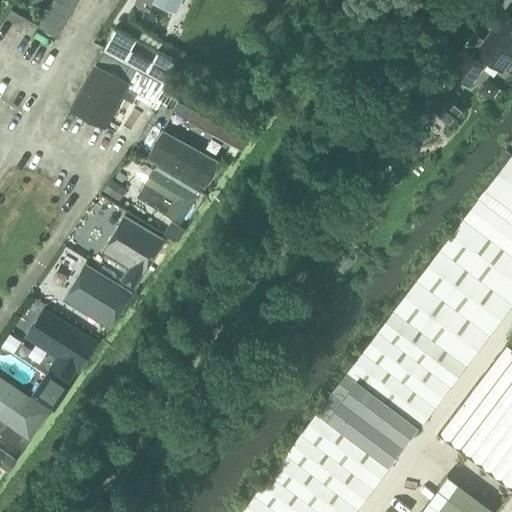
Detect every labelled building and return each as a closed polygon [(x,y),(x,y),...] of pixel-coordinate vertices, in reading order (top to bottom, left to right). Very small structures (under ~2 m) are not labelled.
[(66,17),(72,7),(59,0),(51,0),(48,6),(66,17)] [(156,0),(176,10),(180,0),(156,0)] [(60,28),(66,17),(48,6),(42,17),(60,28)] [(511,57),(511,15),(503,9),(483,38),(474,32),(448,69),(469,85),(485,63),(483,61),(485,58),(502,71),(511,57)] [(55,37),(60,28),(42,17),(36,26),(55,37)] [(105,51),(72,109),(109,129),(131,87),(160,104),(162,100),(177,108),(181,99),(166,91),(169,85),(105,51)] [(430,102),(456,123),(468,106),(442,86),(430,102)] [(189,121),(241,150),(247,138),(195,109),(189,121)] [(420,111),(397,139),(410,150),(433,121),(420,111)] [(219,160),(162,129),(148,156),(204,187),(219,160)] [(511,155),(241,511),(355,511),(511,306),(511,155)] [(197,194),(153,167),(152,169),(144,164),(139,166),(136,170),(137,176),(145,181),(144,182),(172,198),(165,213),(181,221),(197,194)] [(113,179),(105,191),(121,202),(129,190),(113,179)] [(164,240),(123,215),(101,251),(127,267),(120,278),(135,287),(164,240)] [(171,219),(163,232),(177,240),(184,228),(171,219)] [(85,262),(69,289),(102,310),(96,319),(111,328),(116,319),(133,291),(85,262)] [(98,339),(44,306),(24,337),(56,357),(50,366),(70,378),(76,368),(79,371),(98,339)] [(457,450),(511,492),(511,491),(511,346),(508,344),(496,361),(438,436),(457,450)] [(32,395),(53,409),(69,387),(46,373),(32,395)] [(23,448),(30,439),(51,409),(0,374),(0,418),(10,425),(3,435),(23,448)] [(0,447),(0,464),(8,470),(16,459),(0,447)] [(457,450),(408,511),(485,511),(504,487),(457,450)]
